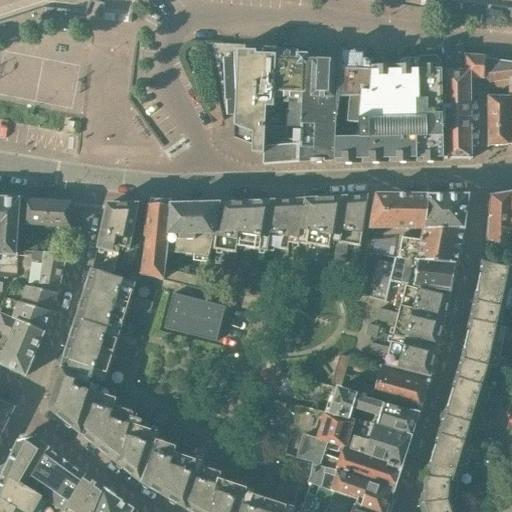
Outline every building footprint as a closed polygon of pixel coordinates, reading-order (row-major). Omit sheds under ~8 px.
[(368,49),(364,53),(360,53),(356,49),(349,49),(345,52),(342,52),(341,62),(338,123),(361,124),(362,92),(370,92),(372,70),(372,66),(372,61),(376,58),(376,53),(373,50),(368,49)] [(237,134),(264,144),(264,130),(266,130),(266,111),(274,111),(276,63),(276,53),(242,51),(242,58),(234,58),(235,75),(237,134)] [(276,52),(276,53),(276,63),(274,111),(266,111),(266,130),(302,136),(307,61),(307,55),(298,55),(298,53),(276,52)] [(511,62),(489,60),(490,57),(484,56),(478,56),(471,55),(464,55),(465,71),(442,69),(444,159),(472,159),(472,147),(471,142),(471,137),(471,131),(471,126),(471,104),(470,78),(478,78),(484,78),(489,82),(487,87),(488,94),(488,97),(489,146),(511,144),(511,62)] [(338,123),(335,161),(444,159),(442,69),(440,69),(440,61),(435,57),(422,57),(418,61),(417,59),(404,60),(401,62),(401,70),(372,70),(370,92),(362,92),(361,124),(338,123)] [(341,62),(307,61),(302,136),(300,162),(335,161),(338,123),(341,62)] [(300,162),(302,136),(266,130),(264,130),(264,144),(263,166),(300,162)] [(494,250),(511,253),(511,230),(510,231),(511,198),(511,192),(491,197),(487,240),(495,241),(494,250)] [(371,228),(423,229),(431,196),(377,197),(374,208),(373,217),(371,228)] [(469,196),(431,196),(423,229),(465,229),(469,196)] [(336,242),(333,262),(345,264),(348,244),(361,246),(368,197),(304,200),(299,243),(318,246),(315,266),(326,267),(330,242),(336,242)] [(0,253),(18,254),(21,199),(12,199),(0,198),(0,253)] [(47,226),(49,201),(26,200),(25,224),(47,226)] [(299,245),(299,243),(304,200),(292,201),(277,201),(277,203),(275,203),(271,230),(271,231),(270,231),(268,246),(270,246),(270,247),(284,250),(288,250),(289,244),(299,245)] [(49,201),(47,226),(70,227),(71,203),(49,201)] [(219,204),(214,249),(225,251),(222,271),(233,273),(237,247),(243,248),(240,267),(251,269),(254,249),(265,251),(267,251),(268,247),(270,247),(270,246),(268,246),(270,231),(271,231),(271,230),(275,203),(277,203),(277,201),(219,204)] [(106,204),(97,249),(119,254),(120,247),(126,249),(122,268),(133,270),(137,251),(130,249),(139,205),(106,204)] [(219,204),(200,205),(172,206),(168,252),(209,257),(211,249),(219,204)] [(172,206),(147,205),(145,236),(147,236),(146,251),(141,275),(159,280),(163,281),(165,269),(168,252),(172,206)] [(399,257),(421,260),(457,267),(465,229),(423,229),(421,237),(403,233),(399,257)] [(43,261),(38,289),(58,294),(67,255),(33,250),(31,259),(43,261)] [(392,272),(394,263),(379,259),(377,269),(392,272)] [(451,294),(457,267),(421,260),(417,287),(451,294)] [(478,282),(508,288),(510,280),(511,280),(511,272),(511,273),(511,271),(511,268),(483,262),(478,282)] [(92,269),(77,318),(120,332),(128,306),(150,313),(153,302),(132,296),(136,283),(92,269)] [(163,281),(201,290),(204,278),(203,278),(165,269),(163,281)] [(374,278),(389,282),(390,281),(392,272),(377,269),(374,278)] [(389,282),(374,278),(372,287),(387,291),(389,282)] [(511,301),(506,301),(508,288),(478,282),(474,301),(504,308),(511,309),(511,301)] [(27,285),(21,301),(52,312),(58,294),(38,289),(27,285)] [(393,336),(437,348),(451,294),(417,287),(406,285),(399,313),(379,309),(377,320),(396,324),(393,336)] [(369,296),(385,300),(387,291),(372,287),(369,296)] [(226,307),(173,293),(164,328),(217,341),(226,307)] [(20,300),(13,319),(18,321),(45,332),(52,312),(21,301),(20,300)] [(500,327),(504,308),(474,301),(470,320),(500,327)] [(0,320),(8,324),(10,317),(1,313),(0,314),(0,320)] [(10,317),(8,324),(7,326),(14,329),(18,321),(13,319),(10,317)] [(138,351),(117,344),(120,332),(77,318),(61,368),(92,378),(104,382),(113,355),(135,362),(138,351)] [(470,320),(466,339),(496,346),(498,338),(511,340),(511,334),(511,332),(499,330),(500,327),(470,320)] [(0,362),(0,363),(26,376),(45,332),(18,321),(14,329),(10,339),(0,362)] [(366,335),(370,336),(376,338),(379,327),(369,324),(366,335)] [(14,329),(7,326),(6,331),(4,337),(10,339),(14,329)] [(368,354),(387,359),(385,368),(429,380),(437,348),(393,336),(390,348),(371,343),(368,354)] [(493,358),(496,346),(466,339),(461,359),(491,367),(492,365),(505,368),(506,361),(493,358)] [(336,371),(345,374),(349,359),(340,356),(337,367),(336,371)] [(491,367),(461,359),(456,378),(485,387),(491,367)] [(429,380),(385,368),(381,367),(377,383),(424,397),(430,380),(429,380)] [(90,383),(92,378),(61,368),(48,407),(83,436),(98,392),(100,386),(90,383)] [(332,383),(333,384),(341,386),(345,374),(336,371),(334,377),(332,383)] [(485,387),(456,378),(450,397),(479,406),(482,398),(495,402),(497,394),(484,390),(485,387)] [(419,413),(424,397),(377,383),(373,399),(419,413)] [(419,413),(373,399),(333,386),(317,439),(401,467),(419,413)] [(83,436),(142,483),(157,440),(159,432),(140,426),(142,420),(132,417),(138,401),(127,398),(123,408),(115,405),(117,398),(98,392),(83,436)] [(476,418),(479,406),(450,397),(444,415),(473,425),(486,429),(488,422),(476,418)] [(0,400),(0,435),(13,409),(15,407),(11,405),(10,406),(0,400)] [(154,407),(143,403),(140,411),(151,415),(154,407)] [(165,426),(168,415),(157,412),(154,423),(165,426)] [(473,425),(444,415),(439,434),(468,443),(473,425)] [(142,483),(190,511),(192,511),(240,511),(248,492),(249,488),(236,484),(243,465),(236,463),(239,455),(228,451),(225,460),(232,462),(226,480),(220,479),(222,472),(203,466),(204,462),(191,458),(197,439),(187,436),(181,454),(175,453),(183,428),(172,424),(166,443),(157,440),(142,483)] [(257,445),(285,454),(290,437),(262,428),(257,445)] [(393,492),(401,467),(317,439),(302,434),(294,458),(301,461),(312,465),(393,492)] [(462,462),(465,454),(477,458),(480,451),(467,447),(468,443),(439,434),(433,453),(462,462)] [(3,472),(46,499),(65,511),(86,477),(33,437),(18,441),(3,472)] [(425,478),(458,481),(470,482),(472,476),(459,472),(462,462),(433,453),(425,478)] [(294,457),(290,469),(298,471),(301,461),(294,458),(294,457)] [(246,476),(256,480),(260,469),(249,465),(246,476)] [(362,511),(386,511),(393,492),(312,465),(306,485),(312,487),(309,495),(362,511)] [(258,495),(248,492),(240,511),(294,511),(296,508),(285,504),(294,478),(283,474),(274,501),(269,499),(278,472),(267,469),(258,495)] [(38,511),(46,499),(3,472),(0,479),(0,499),(20,511),(38,511)] [(65,511),(66,511),(94,511),(107,491),(86,477),(65,511)] [(456,500),(458,481),(425,478),(423,504),(456,500)] [(132,511),(133,510),(114,498),(114,497),(107,491),(94,511),(132,511)] [(362,511),(309,495),(303,511),(362,511)] [(0,511),(20,511),(0,499),(0,511)] [(423,504),(425,511),(460,511),(456,500),(423,504)]
